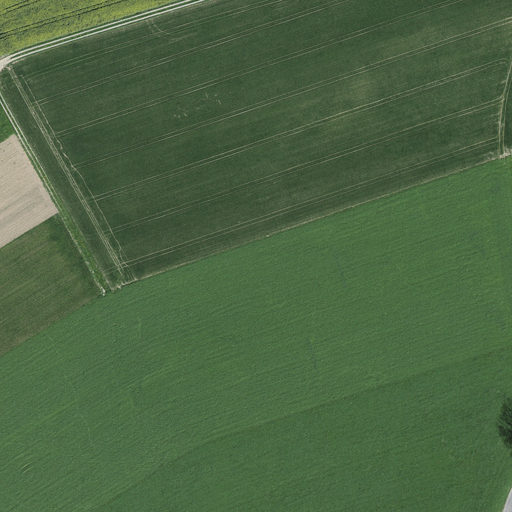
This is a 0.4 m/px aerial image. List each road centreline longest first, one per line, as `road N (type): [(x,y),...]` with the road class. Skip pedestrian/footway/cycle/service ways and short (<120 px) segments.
road 1 (track): [(0,97),(105,289)]
road 2 (track): [(198,0),(0,66)]
